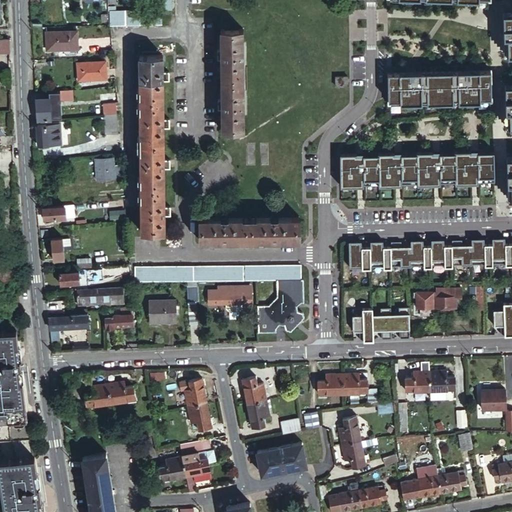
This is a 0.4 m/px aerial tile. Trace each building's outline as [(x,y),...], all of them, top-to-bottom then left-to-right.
[(161,10),(172,10),(171,0),(158,0),(159,11),(161,10)] [(161,25),(161,10),(159,11),(110,12),(111,25),(111,26),(161,25)] [(222,31),(222,52),(218,52),(218,61),(222,61),(222,101),(218,101),(218,110),(222,111),(223,131),(244,130),(243,31),(222,31)] [(77,32),(46,32),(47,50),(78,50),(77,32)] [(0,53),(10,53),(9,38),(0,38),(0,53)] [(164,81),(164,74),(164,57),(142,57),(143,230),(165,230),(165,214),(165,207),(165,168),(165,160),(164,128),(164,121),(164,81)] [(106,62),(78,62),(78,78),(106,78),(106,62)] [(389,72),(389,104),(492,101),(491,69),(389,72)] [(348,75),(338,76),(338,86),(348,86),(348,75)] [(72,90),(59,91),(60,102),(73,100),(72,90)] [(49,98),(36,99),(38,119),(51,118),(49,98)] [(103,116),(117,115),(116,104),(102,105),(103,116)] [(37,144),(48,143),(48,146),(59,145),(57,123),(36,125),(37,144)] [(262,150),(252,151),(252,160),(262,160),(262,150)] [(342,185),(496,181),(495,150),(341,154),(342,185)] [(116,169),(116,167),(115,159),(97,160),(99,180),(106,179),(110,179),(121,178),(121,169),(116,169)] [(126,216),(124,201),(118,201),(119,203),(117,203),(118,217),(126,216)] [(48,207),(44,208),(45,214),(46,219),(64,218),(63,206),(48,207)] [(200,240),(220,240),(220,244),(231,243),(231,240),(271,239),(270,243),(281,243),(281,239),(299,239),(299,218),(200,219),(200,240)] [(62,238),(51,238),(52,259),(63,259),(62,238)] [(350,242),(351,266),(511,262),(511,243),(506,244),(506,238),(493,238),(493,244),(485,244),(485,238),(472,238),(473,245),(445,245),(445,239),(432,240),(432,246),(425,246),(424,240),(412,240),(412,246),(384,247),(384,241),(372,241),(372,247),(363,248),(363,241),(350,242)] [(91,258),(77,259),(78,267),(92,266),(91,258)] [(302,265),(137,267),(137,281),(187,280),(197,280),(277,279),(302,279),(302,265)] [(94,270),(87,271),(87,272),(88,287),(96,286),(95,277),(94,270)] [(79,271),(78,271),(56,273),(57,284),(81,282),(80,273),(79,271)] [(197,280),(187,280),(188,288),(198,288),(197,287),(197,280)] [(485,285),(477,285),(477,291),(477,308),(485,308),(485,285)] [(305,302),(304,286),(277,286),(278,296),(269,304),(258,305),(259,332),(277,331),(277,328),(281,324),(285,324),(287,329),(291,330),(294,327),(294,322),(297,319),(302,320),(305,317),(303,312),(299,311),(299,306),(302,302),(305,302)] [(252,303),(252,287),(232,288),(218,288),(218,289),(209,289),(209,304),(227,303),(227,308),(229,310),(241,310),(243,308),(243,303),(252,303)] [(419,306),(457,305),(457,294),(462,294),(462,287),(439,287),(439,291),(419,291),(419,306)] [(188,288),(189,301),(198,301),(198,288),(188,288)] [(62,292),(63,305),(83,304),(83,307),(110,305),(109,290),(62,292)] [(176,301),(148,302),(149,323),(177,322),(176,301)] [(502,334),(511,333),(511,301),(505,302),(505,308),(495,309),(495,325),(502,325),(502,334)] [(401,337),(411,337),(410,305),(400,306),(400,312),(392,312),(392,306),(382,306),(382,313),(374,313),(373,307),(363,307),(364,314),(353,314),(354,330),(361,330),(361,339),(375,338),(375,329),(383,329),(383,338),(393,337),(393,328),(401,328),(401,337)] [(132,325),(131,309),(121,310),(121,315),(115,315),(115,317),(109,317),(110,326),(115,326),(115,327),(132,325)] [(50,316),(51,339),(56,339),(55,329),(92,326),(91,314),(50,316)] [(294,327),(302,320),(297,319),(294,322),(294,327)] [(0,333),(0,435),(5,434),(3,423),(21,420),(23,431),(31,430),(30,418),(28,418),(17,332),(0,333)] [(448,367),(431,368),(432,388),(456,388),(455,373),(448,373),(448,367)] [(432,388),(431,368),(414,369),(414,374),(405,375),(405,389),(432,388)] [(362,371),(343,372),(344,392),(369,391),(369,401),(378,401),(377,387),(369,387),(368,376),(362,376),(362,371)] [(344,392),(343,372),(327,372),(328,378),(319,378),(320,392),(344,392)] [(245,377),(250,401),(269,397),(265,380),(260,381),(258,374),(245,377)] [(185,388),(189,404),(209,400),(203,375),(190,378),(192,387),(185,388)] [(109,382),(111,403),(135,399),(133,384),(127,385),(126,379),(109,382)] [(87,406),(111,403),(109,382),(93,384),(93,390),(85,392),(87,406)] [(506,388),(483,389),(484,408),(506,407),(506,388)] [(269,397),(250,401),(254,425),(268,422),(267,415),(272,413),(269,397)] [(209,400),(189,404),(192,421),(194,421),(199,420),(200,427),(201,428),(214,426),(209,400)] [(391,402),(380,404),(381,411),(392,409),(391,402)] [(306,412),(309,427),(321,425),(319,410),(306,412)] [(457,426),(467,426),(467,410),(457,410),(457,426)] [(340,423),(343,443),(360,440),(357,420),(354,420),(353,415),(343,416),(344,422),(340,423)] [(283,429),(301,426),(299,416),(281,420),(283,429)] [(77,418),(69,419),(71,432),(79,431),(77,418)] [(3,423),(5,434),(23,431),(21,420),(3,423)] [(153,435),(150,422),(136,425),(138,438),(153,435)] [(133,426),(103,431),(105,444),(135,440),(133,426)] [(5,434),(0,435),(0,482),(3,511),(43,511),(36,457),(35,457),(31,430),(23,431),(26,452),(12,454),(11,447),(7,447),(5,434)] [(23,431),(5,434),(7,447),(11,447),(12,454),(26,452),(23,431)] [(470,431),(458,434),(460,449),(473,446),(470,431)] [(181,443),(184,456),(199,453),(207,452),(213,451),(211,438),(181,443)] [(360,440),(343,443),(346,463),(350,462),(351,468),(360,467),(359,460),(364,460),(361,446),(360,440)] [(303,443),(259,451),(263,473),(308,465),(304,442),(303,443)] [(511,451),(502,453),(504,460),(511,458),(511,451)] [(83,455),(84,458),(92,511),(117,511),(107,452),(83,455)] [(184,456),(188,475),(195,473),(211,470),(209,458),(201,459),(199,453),(184,456)] [(387,464),(400,461),(398,454),(384,458),(387,464)] [(162,479),(188,475),(184,456),(167,459),(168,465),(160,467),(162,479)] [(511,477),(511,458),(499,461),(500,466),(494,467),(495,477),(501,476),(510,474),(511,478),(511,477)] [(408,459),(400,461),(403,474),(411,473),(408,459)] [(439,473),(442,491),(455,489),(454,485),(462,484),(469,483),(466,472),(460,473),(459,469),(446,471),(439,473)] [(188,475),(189,490),(197,490),(195,473),(188,475)] [(431,493),(442,491),(439,473),(420,477),(420,481),(418,482),(414,482),(416,493),(422,491),(430,490),(431,493)] [(327,484),(320,485),(322,498),(330,497),(327,484)] [(360,488),(363,506),(376,504),(375,500),(383,499),(389,498),(387,488),(381,489),(380,484),(360,488)] [(352,508),(363,506),(360,488),(354,489),(341,492),(342,496),(335,498),(337,508),(344,506),(352,505),(352,508)] [(253,511),(251,501),(228,505),(228,511),(253,511)]
